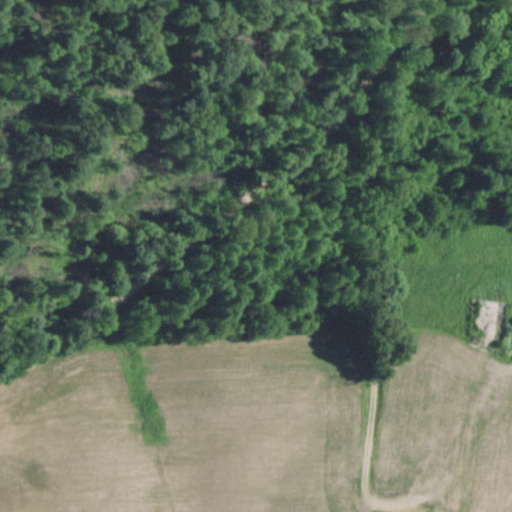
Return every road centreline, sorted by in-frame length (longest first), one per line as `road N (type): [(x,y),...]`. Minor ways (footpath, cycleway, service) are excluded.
road 1 (residential): [(0,374),(94,318),(282,169),(336,120),(428,0)]
road 2 (residential): [(365,84),(364,469)]
